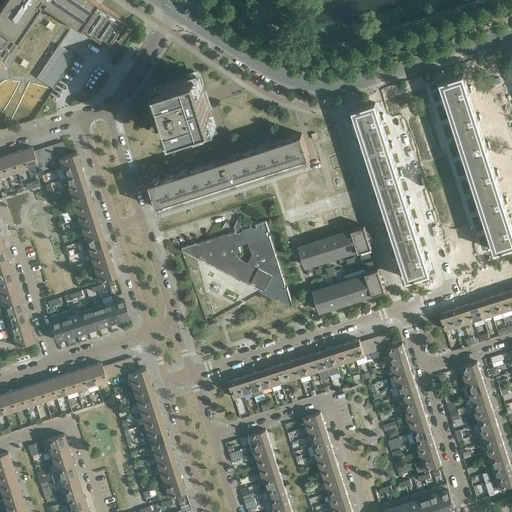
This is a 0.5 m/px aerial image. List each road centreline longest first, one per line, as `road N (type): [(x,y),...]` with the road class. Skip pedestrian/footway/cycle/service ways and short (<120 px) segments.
road 1 (tertiary): [(511,36),(345,90),(317,90),(272,72),(176,10)]
road 2 (unclassified): [(367,511),(329,398),(214,433)]
road 3 (unclassified): [(194,369),(405,306)]
road 4 (unclassified): [(102,511),(71,420),(0,443)]
road 5 (unclassified): [(53,362),(0,208)]
road 6 (unclassified): [(470,511),(425,368)]
road 7 (unclassified): [(165,380),(208,511)]
road 8 (unclassified): [(108,111),(176,10)]
